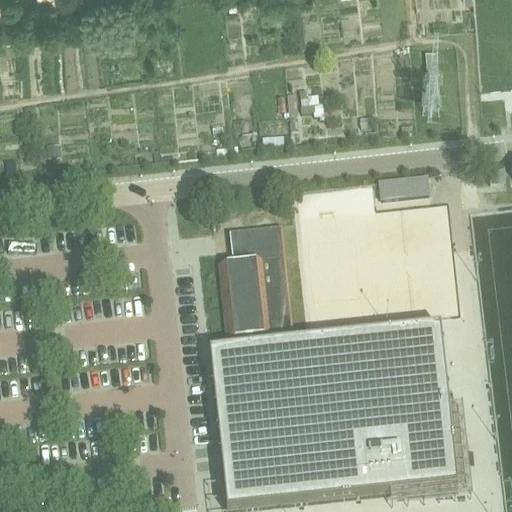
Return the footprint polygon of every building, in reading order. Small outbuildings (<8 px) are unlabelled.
[(111,33),(113,52),(124,51),(122,31),(111,33)] [(60,161),(59,149),(49,149),(50,161),(60,161)] [(426,181),(379,187),(380,199),(380,203),(428,197),(426,181)] [(231,265),(217,266),(225,341),(291,334),(280,228),(243,232),(245,247),(230,249),(231,265)] [(441,322),(211,346),(227,507),(458,483),(441,322)]
